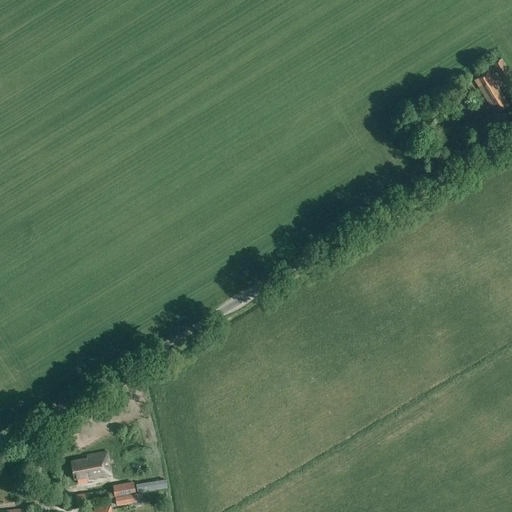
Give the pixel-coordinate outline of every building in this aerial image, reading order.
[(504,81),(511,76),(502,58),(493,63),(504,81)] [(497,112),(509,105),(489,72),(475,80),(490,106),(492,104),(497,112)] [(89,436),(82,438),(84,445),(91,443),(89,436)] [(87,458),(71,461),(74,479),(77,478),(78,484),(88,482),(87,479),(111,475),(107,452),(87,455),(87,458)] [(153,481),(136,484),(137,492),(155,489),(153,481)] [(113,486),(115,497),(136,493),(133,482),(113,486)] [(116,506),(131,503),(132,506),(142,504),(140,493),(136,493),(115,497),(116,506)]
